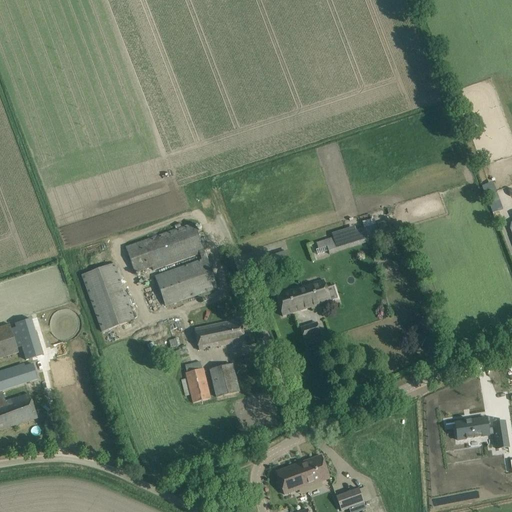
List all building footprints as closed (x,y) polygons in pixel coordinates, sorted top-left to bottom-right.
[(325,240),(316,242),(318,249),(316,250),(318,255),(329,252),(368,239),(369,241),(391,234),(387,221),(364,228),(357,230),(350,232),(349,229),(333,233),(334,237),(325,240)] [(217,288),(194,223),(127,247),(135,273),(199,250),(203,259),(156,276),(166,306),(217,288)] [(394,247),(387,250),(390,258),(397,255),(394,247)] [(81,275),(102,333),(135,320),(115,263),(81,275)] [(276,295),(283,317),(311,308),(311,310),(331,304),(324,280),(276,295)] [(19,324),(27,359),(42,355),(33,320),(19,324)] [(195,329),(199,351),(245,341),(240,320),(195,329)] [(0,358),(20,352),(10,324),(0,326),(0,358)] [(15,325),(20,350),(23,349),(18,324),(15,325)] [(314,336),(311,325),(300,328),(304,339),(314,336)] [(178,338),(169,341),(171,348),(180,344),(178,338)] [(0,370),(0,391),(39,380),(34,363),(23,366),(23,364),(0,370)] [(239,392),(232,365),(210,370),(217,398),(239,392)] [(203,369),(186,374),(191,394),(193,403),(210,399),(208,389),(203,369)] [(1,392),(0,392),(0,430),(37,418),(30,393),(4,401),(1,392)] [(465,422),(455,423),(457,441),(489,436),(495,435),(497,450),(508,448),(504,422),(503,422),(493,423),(494,428),(488,429),(486,418),(471,421),(470,421),(466,422),(466,421),(465,421),(465,422)] [(321,456),(298,464),(306,487),(329,479),(321,456)] [(306,487),(298,464),(276,472),(284,495),(306,487)] [(300,490),(302,494),(324,486),(322,481),(300,490)] [(367,487),(359,490),(364,504),(372,501),(367,487)] [(336,497),(341,511),(364,504),(359,490),(358,489),(336,497)]
